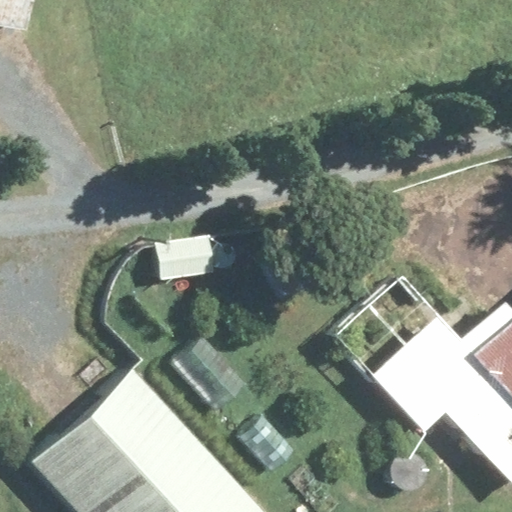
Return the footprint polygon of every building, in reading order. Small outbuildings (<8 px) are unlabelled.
[(139,246),(148,284),(233,265),(225,227),(139,246)] [(511,443),(511,337),(410,227),(303,324),(386,414),(410,392),(482,471),(511,443)] [(190,334),(159,364),(206,412),(236,381),(190,334)] [(252,511),(109,355),(5,450),(62,511),(252,511)] [(254,414),(229,437),(264,476),(289,452),(254,414)]
